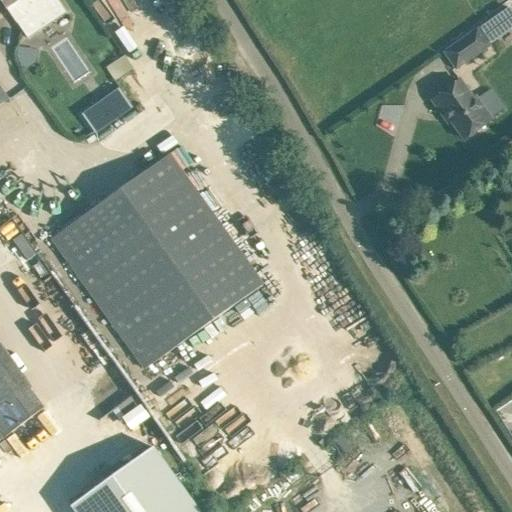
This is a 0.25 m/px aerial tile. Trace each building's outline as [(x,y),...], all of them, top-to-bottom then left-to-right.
[(0,0),(6,8),(7,8),(17,23),(40,7),(50,0),(0,0)] [(511,10),(510,8),(480,28),(491,44),(511,29),(511,10)] [(446,45),(461,67),(489,47),(474,25),(446,45)] [(17,46),(16,59),(32,61),(34,49),(17,46)] [(106,66),(115,78),(136,66),(127,53),(106,66)] [(432,101),(449,124),(452,122),(464,140),(493,120),(464,79),(432,101)] [(0,105),(9,100),(0,86),(0,105)] [(119,88),(82,115),(95,135),(133,108),(119,88)] [(170,155),(52,239),(145,369),(263,286),(170,155)] [(0,440),(44,409),(0,348),(0,440)] [(74,511),(194,511),(150,439),(62,492),(74,511)]
